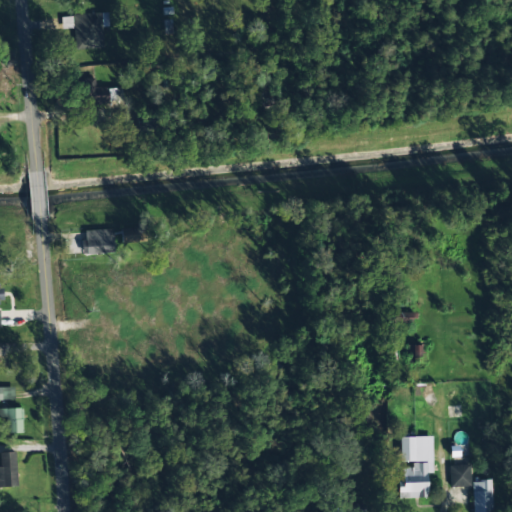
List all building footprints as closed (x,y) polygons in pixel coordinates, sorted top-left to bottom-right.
[(102,48),(101,27),(107,27),(107,13),(61,16),(62,29),(73,29),(74,49),(102,48)] [(120,88),(95,89),(95,78),(78,79),(79,106),(120,104),(120,88)] [(142,228),(121,228),(121,243),(143,242),(142,228)] [(113,253),(112,229),(84,230),(84,240),(80,241),(80,254),(113,253)] [(414,313),(388,312),(388,322),(414,323),(414,313)] [(410,362),(424,361),(423,344),(409,345),(410,362)] [(0,387),(0,400),(13,400),(13,387),(0,387)] [(6,434),(22,433),(21,408),(0,409),(0,417),(6,418),(6,434)] [(431,437),(399,437),(399,462),(412,462),(412,467),(402,468),(402,481),(398,481),(398,498),(427,498),(426,473),(432,473),(431,437)] [(0,452),(0,487),(16,487),(15,452),(0,452)] [(449,488),(470,487),(469,465),(448,466),(449,488)] [(472,511),(490,511),(490,480),(472,481),(472,511)]
